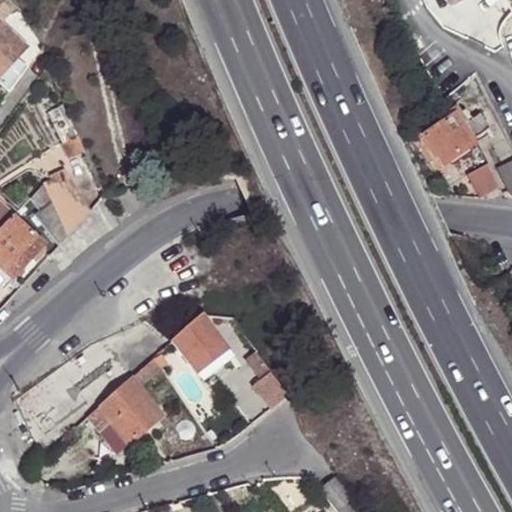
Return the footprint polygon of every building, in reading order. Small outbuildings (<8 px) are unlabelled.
[(0,0),(0,89),(3,92),(23,70),(12,60),(22,48),(0,28),(0,22),(12,9),(1,0),(0,0)] [(441,0),(448,13),(473,0),(441,0)] [(75,135),(61,105),(53,108),(67,139),(75,135)] [(428,113),(420,121),(428,133),(445,122),(435,107),(428,113)] [(67,139),(53,108),(45,113),(59,143),(67,139)] [(445,122),(428,133),(420,139),(441,168),(472,147),(452,117),(445,122)] [(507,198),(511,195),(511,162),(488,174),(497,194),(507,198)] [(64,236),(88,210),(62,172),(39,186),(52,211),(64,236)] [(162,203),(178,195),(168,175),(153,182),(162,203)] [(52,211),(39,186),(28,198),(42,216),(52,211)] [(0,228),(9,218),(0,210),(0,228)] [(56,246),(64,236),(52,211),(42,216),(56,246)] [(9,218),(0,228),(0,272),(3,275),(33,241),(9,218)] [(39,246),(33,241),(3,275),(10,279),(28,259),(39,246)] [(41,253),(39,246),(28,259),(33,263),(41,253)] [(3,275),(0,272),(0,278),(1,279),(0,280),(0,288),(1,290),(10,279),(3,275)] [(202,313),(174,338),(170,340),(197,373),(228,347),(202,313)] [(228,347),(197,373),(203,380),(235,354),(228,347)] [(140,386),(162,366),(154,356),(132,375),(140,386)] [(263,385),(277,403),(290,392),(275,374),(263,385)] [(132,375),(99,405),(111,423),(128,445),(161,416),(140,386),(132,375)] [(99,405),(88,415),(100,432),(111,423),(99,405)] [(111,423),(100,432),(116,456),(128,445),(111,423)] [(337,480),(322,492),(337,511),(341,511),(354,503),(337,480)]
